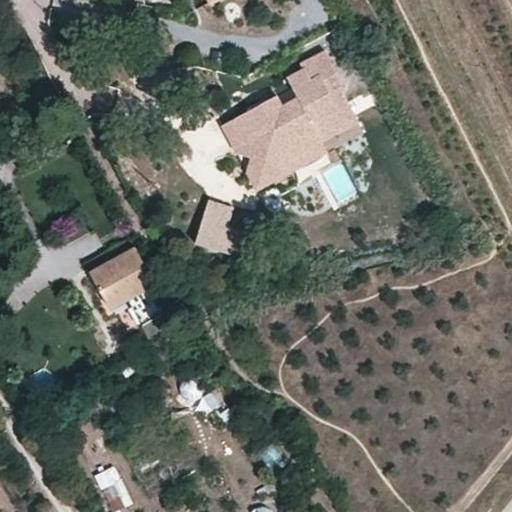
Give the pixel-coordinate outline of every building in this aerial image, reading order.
[(299,98),(312,123),(340,108),(331,92),(339,88),(345,85),(327,51),(302,64),(305,70),(289,78),(294,87),(299,98)] [(261,104),(275,129),(259,138),(252,155),(245,172),(257,187),(327,151),(321,140),(357,122),(339,88),(331,92),(340,108),(312,123),(299,98),(282,106),(277,96),(261,104)] [(275,129),(261,104),(222,125),(235,149),(252,155),(259,138),(275,129)] [(232,207),(208,200),(195,243),(238,256),(245,232),(226,226),(232,207)] [(125,293),(153,342),(182,325),(136,244),(90,269),(109,303),(125,293)] [(103,486),(112,507),(124,501),(115,481),(103,486)] [(280,500),(275,492),(266,497),(270,505),(280,500)]
